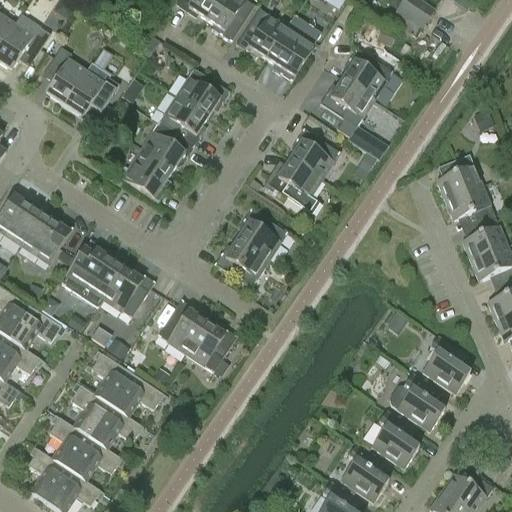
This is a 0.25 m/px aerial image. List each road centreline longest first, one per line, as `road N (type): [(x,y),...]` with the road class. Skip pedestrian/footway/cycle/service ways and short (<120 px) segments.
road 1 (residential): [(496,375),(421,193)]
road 2 (residential): [(174,257),(19,156)]
road 3 (residential): [(174,257),(275,107)]
road 4 (residential): [(403,511),(496,375)]
road 5 (residential): [(275,107),(151,27)]
